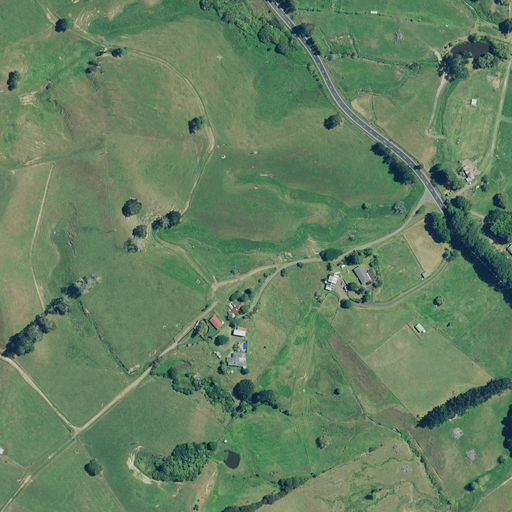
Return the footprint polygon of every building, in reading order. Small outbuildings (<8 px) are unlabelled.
[(467,165),(463,168),(468,177),(466,179),(468,182),(475,178),(467,165)] [(371,280),(362,265),(354,270),(363,285),(371,280)] [(340,277),(331,273),(325,289),(331,291),(332,288),(334,288),(337,281),(339,281),(340,277)] [(233,306),(232,303),(228,305),(230,309),(227,311),(232,319),(235,317),(234,314),(244,308),(242,304),(235,308),(233,306)] [(223,325),(214,316),(209,320),(218,330),(223,325)] [(424,329),(419,324),(415,327),(420,332),(424,329)] [(246,329),(238,327),(238,330),(234,330),(233,335),(245,336),(246,329)] [(242,362),(242,358),(242,354),(233,353),(233,359),(230,359),(229,362),(228,366),(243,367),(244,363),(242,362)]
